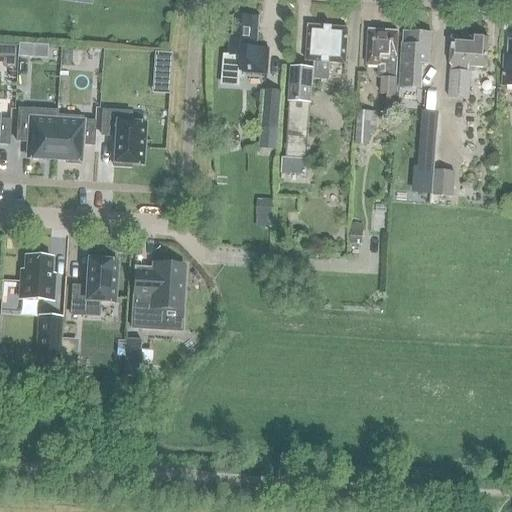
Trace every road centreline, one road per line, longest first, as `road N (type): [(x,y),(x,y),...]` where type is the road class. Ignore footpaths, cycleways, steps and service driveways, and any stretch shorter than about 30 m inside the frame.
road 1 (track): [(0,463),(493,494)]
road 2 (residential): [(0,214),(151,221),(169,213),(180,196),(201,0)]
